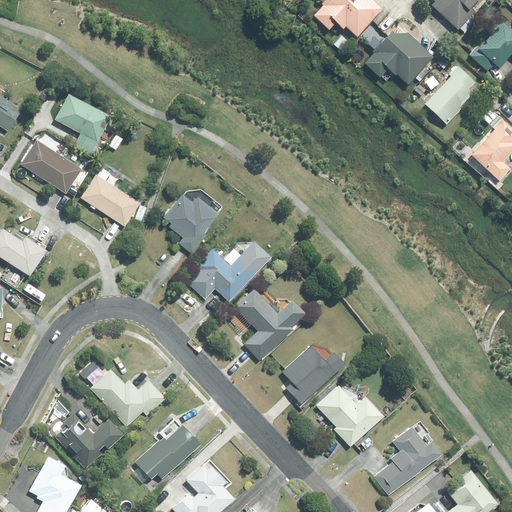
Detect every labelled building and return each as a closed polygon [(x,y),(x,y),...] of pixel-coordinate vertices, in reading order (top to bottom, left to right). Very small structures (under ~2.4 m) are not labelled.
[(319,8),(321,9),(312,20),(327,34),(334,26),(342,33),(344,31),(356,40),(381,12),(367,0),(318,0),(317,2),(321,6),(319,8)] [(479,0),(433,0),(431,2),(434,5),(431,8),(456,33),(459,30),(464,35),(475,23),(470,18),(474,14),(469,11),(479,0)] [(478,47),(468,58),(486,73),(492,67),(497,71),(511,55),(511,33),(502,24),(480,49),(478,47)] [(373,53),(371,55),(373,56),(363,66),(378,81),(386,72),(394,79),(395,78),(406,88),(433,59),(409,36),(392,37),(390,35),(385,40),(380,34),(367,48),(373,53)] [(436,66),(430,72),(435,77),(441,71),(436,66)] [(466,92),(474,85),(457,69),(449,78),(451,79),(424,108),(445,127),(460,111),(459,110),(471,97),(466,92)] [(420,87),(414,92),(419,97),(425,92),(420,87)] [(43,92),(38,100),(43,103),(49,96),(43,92)] [(79,136),(73,147),(89,156),(110,120),(68,97),(54,122),(79,136)] [(0,99),(0,129),(6,134),(20,112),(0,99)] [(488,111),(471,128),(475,132),(492,116),(488,111)] [(470,158),(472,160),(466,166),(484,182),(489,176),(498,184),(509,172),(502,165),(511,153),(511,145),(511,144),(511,143),(511,132),(501,122),(493,131),(493,132),(470,158)] [(114,136),(107,146),(115,151),(121,141),(114,136)] [(35,143),(20,167),(65,196),(80,172),(35,143)] [(80,200),(123,229),(138,207),(104,184),(109,176),(101,170),(96,179),(94,178),(80,200)] [(182,241),(177,246),(190,257),(205,238),(202,236),(217,219),(196,201),(191,207),(180,198),(161,220),(170,227),(168,229),(182,241)] [(139,208),(133,221),(140,223),(145,210),(139,208)] [(0,234),(0,261),(27,280),(44,256),(23,242),(21,245),(1,232),(0,234)] [(198,272),(186,284),(204,301),(214,290),(228,304),(269,261),(253,245),(229,269),(211,252),(195,269),(198,272)] [(272,311),(249,287),(230,305),(253,330),(239,342),(255,359),(288,329),(284,325),(299,312),(287,298),(272,311)] [(291,386),(285,392),(300,408),(343,368),(332,356),(322,366),(308,351),(282,375),(291,386)] [(90,391),(125,428),(141,413),(146,418),(164,400),(147,382),(136,392),(128,383),(124,387),(110,372),(90,391)] [(403,378),(390,388),(400,401),(414,390),(403,378)] [(335,431),(333,432),(349,450),(382,421),(364,401),(355,409),(337,389),(315,409),(335,431)] [(121,438),(107,423),(92,437),(72,415),(61,425),(65,429),(54,439),(65,451),(67,448),(75,457),(73,459),(85,471),(100,457),(97,453),(103,447),(107,452),(121,438)] [(162,441),(134,465),(149,483),(156,477),(160,482),(198,450),(180,429),(164,443),(162,441)] [(392,465),(374,479),(388,497),(440,458),(430,444),(423,449),(410,430),(392,444),(400,455),(390,463),(392,465)] [(367,439),(359,446),(365,452),(372,446),(367,439)] [(28,494),(37,499),(35,501),(42,504),(37,511),(67,511),(80,489),(58,477),(63,469),(47,460),(28,494)] [(186,483),(197,496),(192,501),(189,497),(172,511),(223,511),(233,503),(221,489),(224,487),(209,471),(206,474),(202,469),(186,483)] [(445,492),(456,507),(449,511),(489,511),(495,507),(469,473),(445,492)] [(81,499),(77,504),(82,508),(86,503),(81,499)] [(100,511),(89,502),(80,511),(100,511)]
